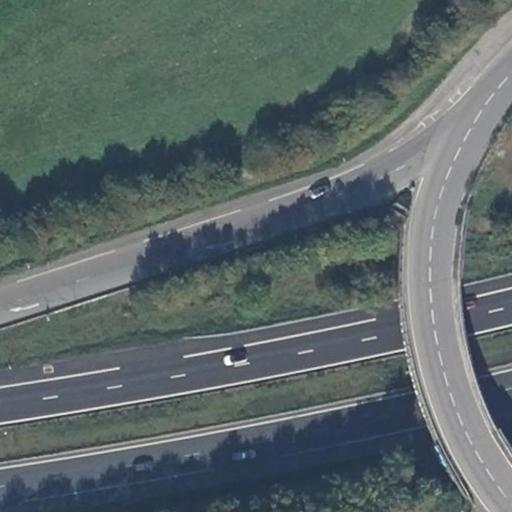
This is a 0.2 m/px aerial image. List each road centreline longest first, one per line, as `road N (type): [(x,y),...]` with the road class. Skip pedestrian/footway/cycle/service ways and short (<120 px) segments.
road 1 (trunk): [(511,305),(354,343),(0,405)]
road 2 (trunk): [(0,485),(511,387)]
road 3 (trunk): [(477,116),(403,166),(330,198),(0,305)]
road 4 (primary): [(477,116),(434,216),(429,321),(457,421),(511,501)]
